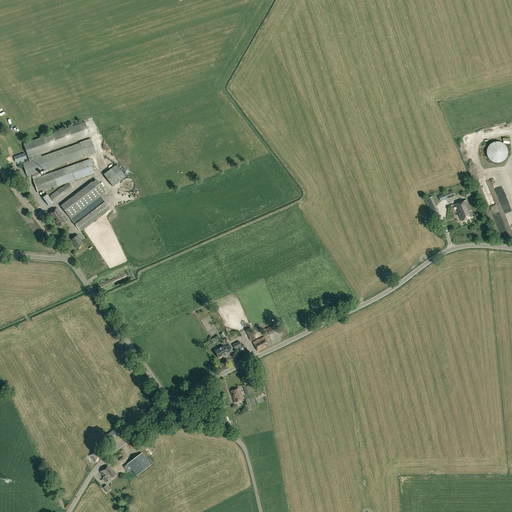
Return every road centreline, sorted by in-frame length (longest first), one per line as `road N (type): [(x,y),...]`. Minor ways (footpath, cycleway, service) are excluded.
road 1 (unclassified): [(171,404),(383,293),(449,249),(511,248)]
road 2 (unclassified): [(171,404),(66,257)]
road 3 (unclassified): [(171,404),(184,423),(239,441),(261,511)]
road 4 (unclassified): [(68,511),(106,457),(171,404)]
